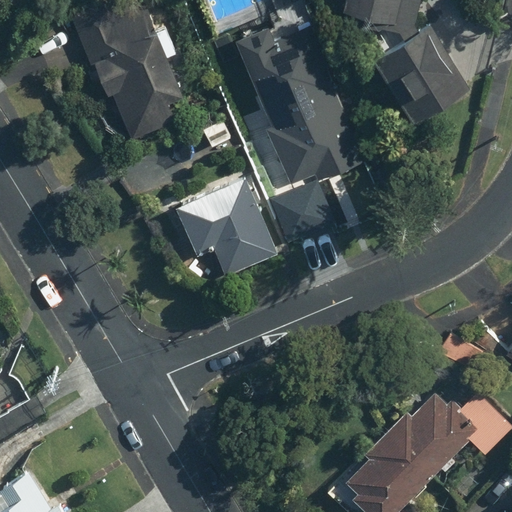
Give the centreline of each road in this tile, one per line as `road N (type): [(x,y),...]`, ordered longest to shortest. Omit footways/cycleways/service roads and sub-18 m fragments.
road 1 (residential): [(139,389),(437,263),(511,203)]
road 2 (residential): [(139,389),(0,154)]
road 3 (residential): [(211,511),(139,389)]
